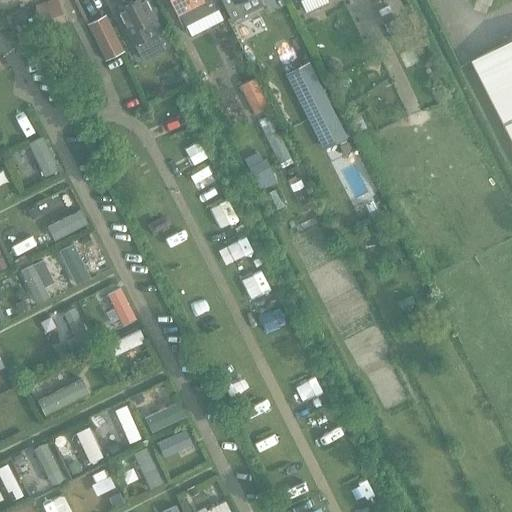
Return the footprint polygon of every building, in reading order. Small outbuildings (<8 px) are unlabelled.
[(56,0),(52,0),(34,6),(42,29),(64,22),(56,0)] [(134,42),(136,41),(144,58),(169,45),(161,29),(163,28),(148,0),(139,0),(118,11),(134,42)] [(181,17),(185,25),(218,9),(213,0),(170,0),(179,17),(181,17)] [(221,0),(232,21),(233,21),(245,15),(237,1),(238,0),(221,0)] [(302,0),(308,13),(331,2),(329,0),(302,0)] [(105,61),(124,51),(105,15),(86,25),(105,61)] [(511,39),(475,59),(511,131),(511,39)] [(345,136),(308,62),(285,73),(323,147),(345,136)] [(241,86),(255,115),(268,108),(254,80),(241,86)] [(168,114),(175,127),(185,122),(178,109),(168,114)] [(272,113),(260,119),(282,166),(294,160),(272,113)] [(195,134),(179,141),(186,157),(202,150),(195,134)] [(42,175),(57,170),(46,135),(31,139),(42,175)] [(18,151),(11,155),(14,162),(21,159),(18,151)] [(266,159),(248,167),(256,183),(273,175),(266,159)] [(212,168),(201,173),(211,191),(221,186),(212,168)] [(210,207),(220,229),(240,220),(230,198),(210,207)] [(37,206),(28,211),(33,220),(41,215),(37,206)] [(55,238),(90,222),(83,207),(48,224),(55,238)] [(89,236),(82,240),(86,247),(93,244),(89,236)] [(236,261),(255,251),(247,237),(229,247),(236,261)] [(76,283),(92,276),(77,241),(61,248),(76,283)] [(35,261),(21,268),(38,302),(52,295),(35,261)] [(265,274),(247,281),(253,297),(271,291),(265,274)] [(109,292),(124,324),(138,317),(123,285),(109,292)] [(80,306),(59,311),(65,338),(86,334),(80,306)] [(274,307),(260,314),(274,342),(289,335),(274,307)] [(114,354),(147,340),(141,328),(109,342),(114,354)] [(41,337),(34,341),(42,358),(50,354),(41,337)] [(152,357),(145,360),(148,368),(155,364),(152,357)] [(5,370),(0,372),(0,381),(8,379),(5,370)] [(231,396),(248,389),(241,372),(224,379),(231,396)] [(84,375),(38,398),(46,413),(91,391),(84,375)] [(140,393),(133,397),(137,405),(144,402),(140,393)] [(180,399),(145,415),(153,432),(188,415),(180,399)] [(130,442),(142,437),(129,403),(116,408),(130,442)] [(91,462),(104,455),(90,425),(77,431),(91,462)] [(49,439),(35,445),(51,484),(66,478),(49,439)] [(116,442),(108,446),(112,454),(120,450),(116,442)] [(150,487),(164,481),(148,445),(134,451),(150,487)] [(174,473),(205,459),(200,447),(169,462),(174,473)] [(20,454),(13,458),(17,465),(24,461),(20,454)] [(0,471),(13,499),(24,494),(9,460),(0,464),(0,471)] [(77,461),(69,465),(74,475),(82,472),(77,461)] [(195,486),(188,490),(191,497),(198,494),(195,486)] [(120,494),(109,499),(114,509),(125,503),(120,494)] [(196,511),(230,511),(232,511),(227,499),(196,511)] [(180,511),(176,500),(164,505),(167,511),(180,511)]
